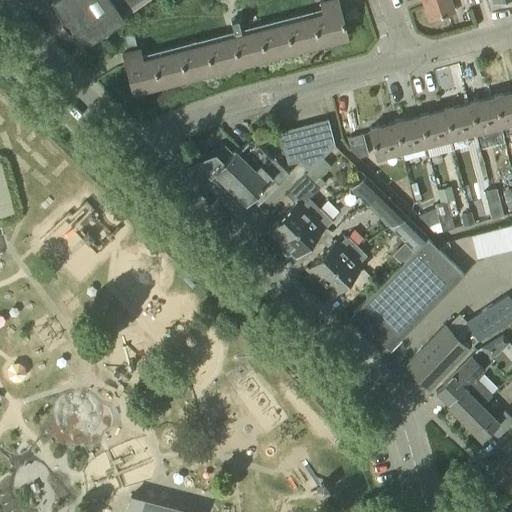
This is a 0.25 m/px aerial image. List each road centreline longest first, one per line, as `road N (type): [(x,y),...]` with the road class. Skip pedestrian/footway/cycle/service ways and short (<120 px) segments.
road 1 (residential): [(426,511),(395,410),(140,154)]
road 2 (residential): [(140,154),(154,139),(214,112),(406,61)]
road 3 (residential): [(140,154),(0,16)]
